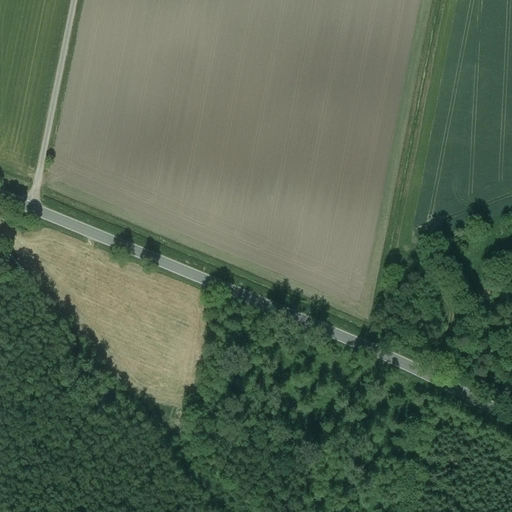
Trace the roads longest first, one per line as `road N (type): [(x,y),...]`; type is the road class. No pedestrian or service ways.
road 1 (tertiary): [(511,419),(0,195)]
road 2 (track): [(75,0),(29,207)]
